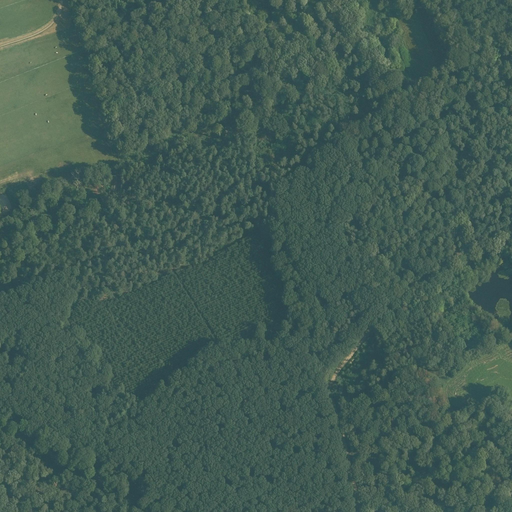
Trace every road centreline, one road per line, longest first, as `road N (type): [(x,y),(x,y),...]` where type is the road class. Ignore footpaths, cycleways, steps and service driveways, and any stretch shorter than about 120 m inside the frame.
road 1 (unknown): [(66,0),(113,159),(393,83),(475,260)]
road 2 (track): [(360,511),(332,380),(397,300),(511,240)]
road 3 (track): [(0,423),(157,511)]
